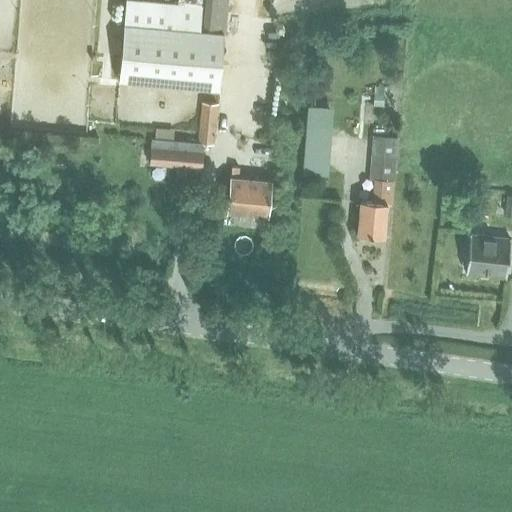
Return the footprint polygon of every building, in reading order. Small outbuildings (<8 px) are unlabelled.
[(219,89),(224,33),(200,30),(202,6),(138,0),(126,0),(119,79),(219,89)] [(205,6),(201,21),(213,24),(216,8),(205,6)] [(374,86),(373,104),(384,104),(384,87),(374,86)] [(213,143),(217,103),(202,102),(198,141),(204,142),(213,143)] [(397,135),(373,133),(370,178),(375,179),(373,201),(360,199),(358,233),(362,234),(362,236),(371,237),(371,234),(384,235),(387,203),(392,203),(396,155),(397,135)] [(203,157),(204,142),(198,141),(173,139),(152,137),(150,151),(149,162),(177,165),(202,167),(203,157)] [(268,214),(271,180),(238,177),(239,166),(231,165),(227,211),(268,214)] [(506,276),(510,237),(469,233),(468,251),(463,253),(462,263),(466,266),(465,272),(506,276)]
